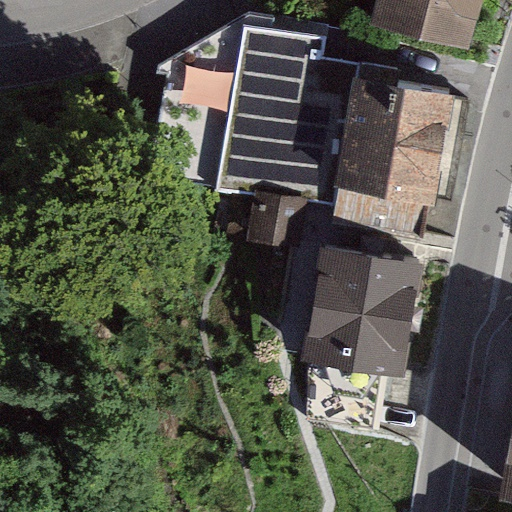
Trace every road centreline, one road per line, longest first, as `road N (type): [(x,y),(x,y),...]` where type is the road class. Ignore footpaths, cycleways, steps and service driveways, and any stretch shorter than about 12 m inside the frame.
road 1 (residential): [(431,511),(479,240)]
road 2 (residential): [(479,240),(511,108)]
